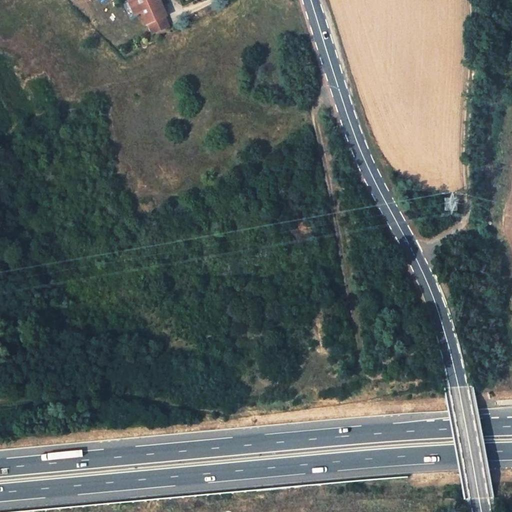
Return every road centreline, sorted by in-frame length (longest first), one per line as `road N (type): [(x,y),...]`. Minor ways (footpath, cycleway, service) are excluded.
road 1 (track): [(0,400),(89,392),(226,412),(364,400),(371,390),(315,110),(340,91)]
road 2 (unclassified): [(480,500),(442,325),(352,131),(311,0)]
road 3 (motorway): [(511,427),(0,465)]
road 4 (motorway): [(0,489),(511,452)]
road 5 (track): [(472,0),(466,210),(453,231),(414,255)]
